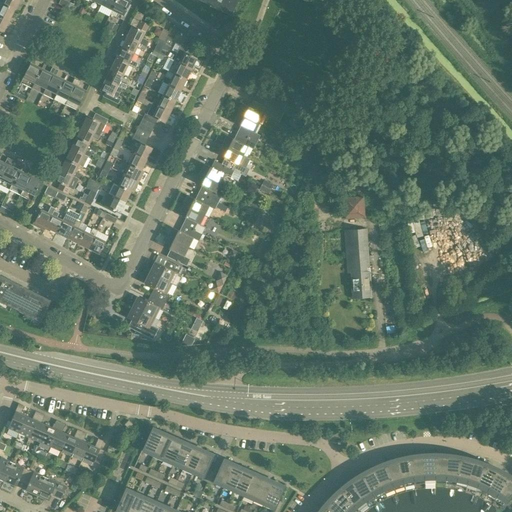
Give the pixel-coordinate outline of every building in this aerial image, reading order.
[(0,0),(0,2),(14,10),(19,0),(0,0)] [(103,0),(101,5),(112,11),(117,0),(103,0)] [(117,0),(112,11),(118,14),(116,17),(123,21),(131,5),(129,4),(131,1),(128,0),(117,0)] [(237,0),(198,0),(230,16),(237,0)] [(68,1),(65,7),(70,10),(73,4),(68,1)] [(0,2),(0,16),(9,21),(14,10),(0,2)] [(139,3),(136,9),(144,13),(147,7),(139,3)] [(132,26),(126,37),(146,47),(148,41),(141,38),(144,33),(145,33),(149,25),(148,25),(144,22),(141,21),(143,15),(136,12),(130,25),(132,26)] [(0,30),(3,32),(9,21),(0,16),(0,30)] [(164,42),(159,53),(164,56),(174,36),(169,33),(165,42),(164,42)] [(126,37),(121,48),(133,54),(137,48),(144,52),(146,47),(126,37)] [(159,40),(153,51),(159,53),(164,42),(159,40)] [(181,44),(173,60),(191,69),(197,58),(192,55),(194,50),(181,44)] [(121,48),(115,59),(128,65),(135,68),(138,63),(131,60),(133,54),(121,48)] [(20,83),(32,89),(34,84),(41,69),(34,65),(37,60),(32,58),(20,83)] [(115,59),(110,69),(123,76),(128,65),(115,59)] [(179,63),(173,74),(186,80),(191,69),(173,60),(179,63)] [(32,89),(43,94),(55,69),(52,67),(49,73),(41,69),(34,84),(32,89)] [(54,100),(56,95),(64,80),(56,76),(59,71),(55,69),(43,94),(54,100)] [(110,69),(105,80),(118,86),(123,76),(110,69)] [(168,84),(181,91),(186,80),(173,74),(170,80),(164,77),(162,82),(168,84)] [(56,95),(67,100),(77,80),(74,78),(72,84),(64,80),(56,95)] [(77,80),(65,105),(77,110),(86,91),(78,87),(81,82),(77,80)] [(118,86),(105,80),(99,91),(104,93),(102,97),(118,104),(120,100),(113,96),(118,86)] [(168,84),(163,95),(175,101),(181,91),(168,84)] [(141,92),(138,97),(170,112),(175,101),(163,95),(160,101),(154,99),(152,103),(144,99),(146,95),(141,92)] [(147,114),(157,120),(164,123),(170,112),(138,97),(136,101),(142,104),(149,108),(147,114)] [(242,104),(238,113),(259,124),(263,115),(278,122),(285,107),(267,98),(263,106),(253,100),(249,107),(242,104)] [(87,116),(82,127),(100,136),(102,131),(96,129),(100,122),(105,125),(108,119),(95,113),(92,118),(87,116)] [(145,113),(142,118),(155,125),(157,120),(147,114),(145,113)] [(240,126),(237,133),(257,142),(260,135),(255,133),(259,124),(238,113),(233,122),(240,126)] [(142,118),(140,123),(152,130),(155,125),(142,118)] [(140,123),(137,128),(150,135),(152,130),(140,123)] [(82,127),(76,137),(89,144),(92,138),(97,140),(100,136),(82,127)] [(137,128),(135,133),(147,140),(150,135),(137,128)] [(139,142),(145,145),(147,140),(135,133),(132,139),(139,142)] [(227,136),(222,145),(243,156),(248,147),(253,150),(257,142),(237,133),(234,139),(227,136)] [(71,148),(88,157),(89,157),(92,153),(86,150),(89,144),(76,137),(71,148)] [(139,142),(134,153),(146,159),(152,148),(145,145),(139,142)] [(214,160),(214,161),(221,164),(241,174),(244,167),(239,165),(243,156),(222,145),(217,154),(224,158),(221,164),(214,160)] [(83,167),(88,157),(71,148),(65,159),(78,165),(83,167)] [(134,153),(129,164),(141,170),(146,159),(134,153)] [(0,179),(10,159),(7,157),(5,163),(0,160),(0,179)] [(0,185),(9,190),(19,170),(11,166),(14,161),(10,159),(0,179),(0,185)] [(65,159),(60,170),(79,179),(81,174),(75,171),(78,165),(65,159)] [(203,164),(199,173),(220,184),(225,175),(230,178),(233,171),(241,174),(221,164),(214,161),(211,167),(203,164)] [(119,172),(123,174),(139,182),(144,171),(141,170),(129,164),(126,169),(121,167),(118,172),(119,172)] [(9,190),(20,195),(33,170),(29,168),(27,174),(19,170),(9,190)] [(33,170),(20,195),(31,201),(41,181),(33,177),(36,172),(33,170)] [(79,179),(60,170),(55,181),(60,183),(57,188),(68,194),(71,188),(73,190),(79,179)] [(114,183),(131,192),(134,193),(139,182),(119,172),(114,183)] [(201,186),(198,192),(218,202),(221,195),(216,193),(220,184),(199,173),(194,182),(201,186)] [(264,180),(261,185),(270,189),(272,184),(264,180)] [(109,189),(107,193),(125,202),(131,192),(114,183),(111,190),(109,189)] [(270,189),(261,185),(259,189),(267,194),(270,189)] [(188,195),(183,205),(205,216),(209,207),(215,210),(218,202),(198,192),(195,199),(188,195)] [(125,202),(107,193),(102,204),(103,204),(101,207),(106,209),(107,207),(120,213),(125,202)] [(80,197),(79,200),(85,202),(88,196),(84,194),(82,198),(80,197)] [(365,218),(364,197),(362,197),(362,196),(343,197),(343,199),(342,199),(343,217),(345,217),(345,220),(365,218)] [(248,206),(258,211),(262,205),(252,200),(248,206)] [(75,209),(80,211),(84,204),(79,202),(75,209)] [(84,204),(80,211),(85,214),(88,207),(84,204)] [(185,218),(182,225),(202,234),(206,227),(200,225),(205,216),(183,205),(178,215),(185,218)] [(32,224),(44,230),(51,215),(41,209),(35,221),(33,221),(32,224)] [(96,215),(103,219),(106,213),(98,209),(96,215)] [(106,213),(103,219),(114,224),(117,218),(106,213)] [(45,227),(56,233),(62,220),(51,215),(44,230),(45,227)] [(56,233),(67,238),(76,220),(71,218),(68,223),(62,220),(56,233)] [(67,238),(77,243),(84,231),(78,228),(81,223),(76,220),(67,238)] [(172,227),(167,237),(189,248),(193,239),(198,241),(202,234),(182,225),(179,231),(172,227)] [(77,243),(88,249),(97,231),(92,228),(90,234),(84,231),(77,243)] [(371,297),(366,229),(344,231),(347,274),(350,273),(352,299),(371,297)] [(97,231),(88,249),(99,254),(106,242),(95,236),(97,231)] [(189,248),(167,237),(162,246),(170,250),(166,256),(186,267),(190,259),(184,256),(189,248)] [(228,256),(234,259),(237,253),(231,249),(228,256)] [(154,262),(149,273),(172,284),(177,274),(181,276),(185,269),(168,260),(164,267),(154,262)] [(220,272),(215,281),(223,285),(228,276),(220,272)] [(154,288),(150,295),(165,302),(169,295),(167,294),(172,284),(149,273),(144,283),(154,288)] [(0,301),(40,321),(50,300),(0,275),(0,301)] [(223,285),(215,281),(211,290),(218,294),(223,285)] [(137,297),(132,307),(155,319),(160,309),(162,310),(165,302),(150,295),(147,302),(137,297)] [(155,319),(132,307),(127,318),(137,323),(133,330),(153,340),(158,329),(151,326),(155,319)] [(198,331),(204,320),(197,317),(192,328),(198,331)] [(8,428),(19,433),(26,416),(20,414),(23,406),(18,404),(8,428)] [(19,433),(29,438),(40,413),(35,411),(32,419),(26,416),(19,433)] [(29,438),(40,442),(47,426),(41,423),(44,415),(40,413),(29,438)] [(40,442),(50,447),(61,422),(56,420),(53,428),(47,426),(40,442)] [(124,425),(128,429),(133,425),(128,420),(124,425)] [(50,447),(60,451),(68,435),(62,432),(65,424),(61,422),(50,447)] [(143,450),(153,455),(163,433),(153,428),(146,443),(145,442),(142,449),(143,449),(143,450)] [(60,451),(71,456),(82,432),(77,430),(74,438),(68,435),(60,451)] [(71,456),(81,461),(89,444),(83,441),(86,434),(82,432),(71,456)] [(153,455),(163,459),(173,437),(163,433),(153,455)] [(163,459),(173,464),(183,442),(173,437),(163,459)] [(89,444),(81,461),(92,465),(94,462),(99,464),(105,451),(100,449),(103,441),(98,439),(95,447),(89,444)] [(173,464),(183,468),(193,446),(183,442),(173,464)] [(183,468),(193,472),(202,450),(193,446),(183,468)] [(201,480),(207,482),(212,471),(207,469),(213,455),(202,450),(193,472),(203,477),(201,480)] [(416,455),(409,456),(414,485),(425,484),(422,454),(416,455)] [(429,454),(422,454),(425,484),(435,483),(435,454),(429,454)] [(442,454),(435,454),(435,483),(445,484),(448,455),(442,454)] [(455,456),(448,455),(445,484),(455,485),(461,457),(455,456)] [(403,457),(397,459),(404,487),(414,485),(409,456),(403,457)] [(0,478),(4,481),(12,463),(1,457),(1,458),(0,457),(0,478)] [(467,458),(461,457),(455,485),(465,488),(474,460),(467,458)] [(390,461),(384,463),(394,490),(404,487),(397,459),(390,461)] [(214,482),(224,486),(234,464),(224,460),(218,474),(212,471),(207,482),(213,485),(214,482)] [(480,462),(474,460),(465,488),(475,491),(486,464),(480,462)] [(19,479),(24,481),(28,470),(24,468),(12,463),(4,481),(16,486),(19,479)] [(378,465),(372,468),(385,494),(394,490),(384,463),(378,465)] [(138,470),(145,473),(148,467),(140,464),(138,470)] [(224,486),(234,491),(244,469),(234,464),(224,486)] [(492,466),(486,464),(475,491),(485,495),(498,469),(492,466)] [(148,474),(155,477),(158,472),(150,468),(148,474)] [(366,470),(361,474),(375,499),(385,494),(372,468),(366,470)] [(234,491),(244,495),(254,473),(244,469),(234,491)] [(509,475),(498,469),(485,495),(494,500),(509,475)] [(25,490),(37,495),(45,477),(33,472),(28,470),(24,481),(28,483),(25,490)] [(134,478),(142,481),(144,476),(137,472),(134,478)] [(158,472),(155,477),(163,480),(165,475),(158,472)] [(244,495),(254,499),(264,477),(254,473),(244,495)] [(355,477),(350,481),(367,504),(375,499),(361,474),(355,477)] [(511,477),(509,475),(494,500),(504,508),(506,506),(511,498),(510,496),(511,493),(511,477)] [(45,477),(37,495),(48,500),(51,495),(60,499),(66,486),(56,482),(45,477)] [(75,477),(73,483),(79,485),(82,479),(75,477)] [(144,482),(152,485),(154,480),(147,477),(144,482)] [(168,483),(175,486),(177,480),(170,477),(168,483)] [(254,499),(264,504),(273,482),(264,477),(254,499)] [(154,480),(152,485),(159,489),(161,483),(154,480)] [(177,480),(175,486),(182,489),(185,484),(177,480)] [(345,485),(340,489),(359,511),(367,504),(350,481),(345,485)] [(273,482),(264,504),(274,508),(274,507),(276,508),(279,501),(277,501),(284,486),(273,482)] [(164,491),(171,494),(174,489),(166,485),(164,491)] [(116,511),(118,511),(128,511),(136,494),(126,489),(125,490),(124,489),(121,496),(123,496),(116,511)] [(174,489),(171,494),(179,497),(181,492),(174,489)] [(335,493),(330,498),(345,511),(357,511),(359,511),(340,489),(335,493)] [(128,511),(139,511),(146,498),(136,494),(128,511)] [(139,511),(151,511),(156,502),(146,498),(139,511)] [(326,502),(322,507),(327,511),(345,511),(330,498),(326,502)] [(219,505),(226,509),(229,503),(221,500),(219,505)] [(151,511),(163,511),(166,507),(156,502),(151,511)] [(229,503),(226,509),(234,511),(236,506),(229,503)]
